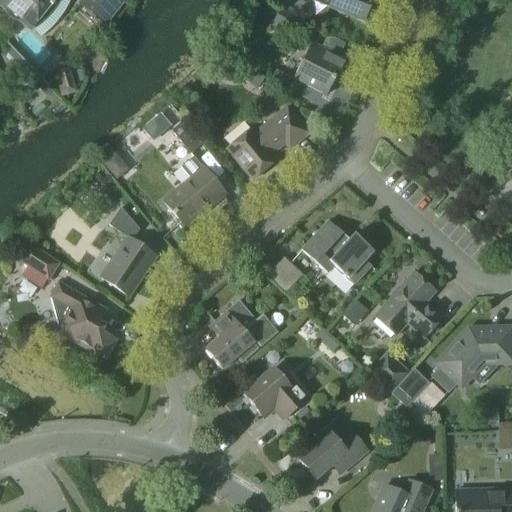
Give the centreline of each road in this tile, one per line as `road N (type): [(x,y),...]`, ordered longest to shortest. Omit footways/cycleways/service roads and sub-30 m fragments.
road 1 (residential): [(166,453),(179,408),(164,344),(174,302),(344,155)]
road 2 (residential): [(511,281),(471,274),(344,155)]
road 3 (residential): [(344,155),(356,144),(412,0)]
road 4 (unclassified): [(0,459),(53,441),(133,445)]
